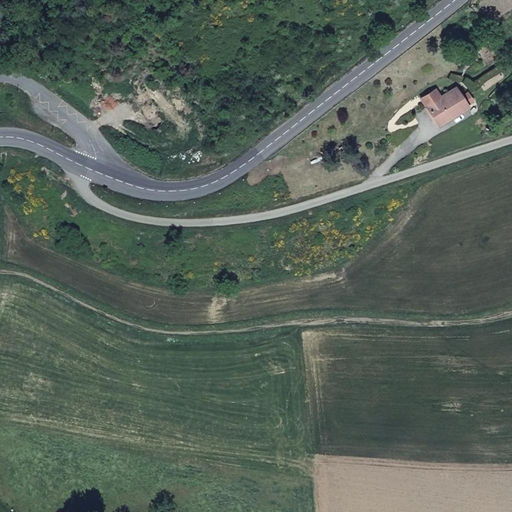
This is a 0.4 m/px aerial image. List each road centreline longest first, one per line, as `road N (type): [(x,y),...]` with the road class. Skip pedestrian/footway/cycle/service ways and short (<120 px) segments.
road 1 (unclassified): [(91,168),(84,195),(101,207),(193,224),(262,219),(511,141)]
road 2 (secondary): [(91,168),(173,188),(216,181),(453,0)]
road 3 (secondary): [(0,73),(16,75),(81,125),(96,151),(91,168)]
